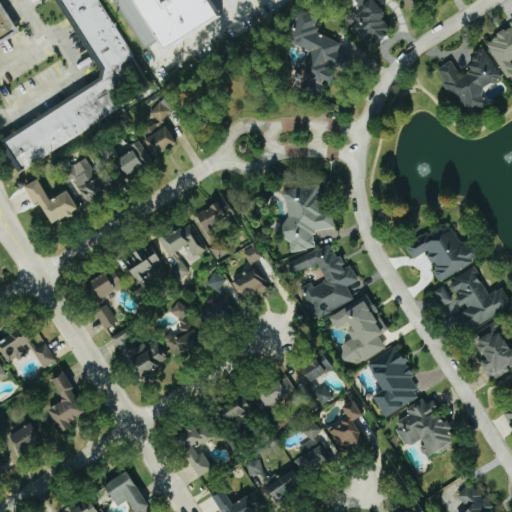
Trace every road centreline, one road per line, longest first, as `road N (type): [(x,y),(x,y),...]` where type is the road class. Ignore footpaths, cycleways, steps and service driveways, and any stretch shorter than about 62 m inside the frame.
road 1 (residential): [(511,468),(396,289),(355,185),(367,113),(387,82),(437,34),(494,0)]
road 2 (tertiary): [(190,511),(0,211)]
road 3 (residential): [(3,511),(278,335)]
road 4 (residential): [(0,302),(226,154)]
road 5 (residential): [(268,152),(257,128),(228,136),(226,154),(236,166),(259,165),(268,152)]
